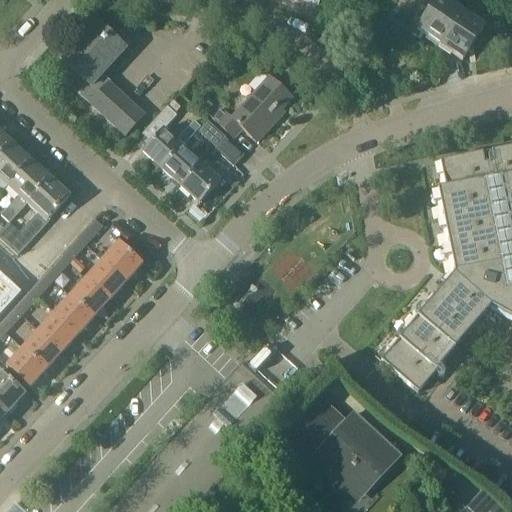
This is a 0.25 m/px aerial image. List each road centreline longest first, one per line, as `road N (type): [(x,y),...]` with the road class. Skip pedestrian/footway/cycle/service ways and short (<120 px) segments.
road 1 (residential): [(0,498),(205,263)]
road 2 (residential): [(205,263),(265,209),(358,146)]
road 3 (residential): [(334,79),(301,43),(267,22),(179,0)]
road 4 (residential): [(358,146),(511,99)]
road 5 (residential): [(109,184),(0,80)]
road 6 (residential): [(109,184),(33,269),(0,267)]
road 7 (residential): [(377,243),(391,233),(410,235),(423,248),(425,266),(416,282),(398,288),(371,267)]
road 8 (residential): [(205,263),(109,184)]
